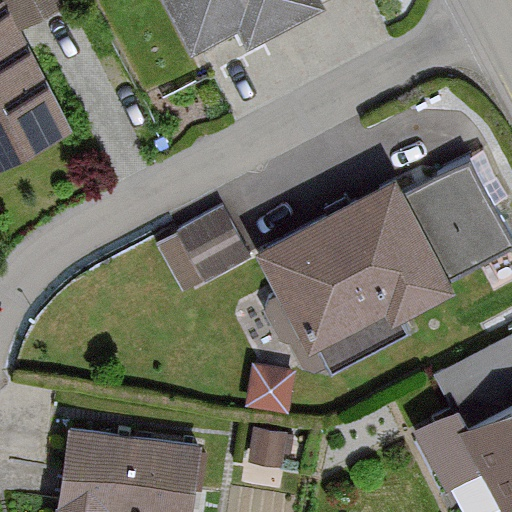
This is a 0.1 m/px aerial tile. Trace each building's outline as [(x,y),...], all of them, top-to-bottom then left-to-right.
[(9,0),(12,5),(0,10),(0,175),(80,136),(28,31),(86,3),(84,0),(9,0)] [(331,0),(170,0),(198,52),(251,25),(262,44),(335,5),(331,0)] [(412,199),(400,177),(268,250),(324,351),(396,311),(404,327),(467,293),(458,277),(511,246),(511,243),(470,167),(412,199)] [(246,256),(220,213),(159,249),(185,292),(246,256)] [(511,511),(511,340),(435,379),(452,413),(419,429),(460,511),(511,511)] [(297,379),(256,372),(250,410),(291,416),(297,379)] [(286,471),(293,439),(259,431),(252,464),(286,471)] [(196,511),(205,448),(70,432),(60,511),(196,511)]
